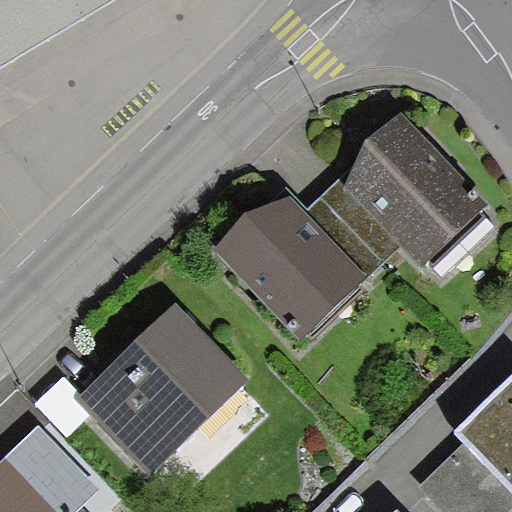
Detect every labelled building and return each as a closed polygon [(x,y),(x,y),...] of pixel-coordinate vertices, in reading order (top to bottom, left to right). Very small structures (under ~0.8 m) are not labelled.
[(0,0),(0,52),(87,0),(0,0)] [(207,234),(303,338),(364,279),(362,277),(403,238),(436,273),(500,211),(398,105),(295,203),(268,175),(207,234)] [(53,384),(140,474),(249,368),(162,278),(53,384)] [(511,376),(453,437),(511,493),(511,376)] [(0,511),(9,511),(0,501),(0,511)]
